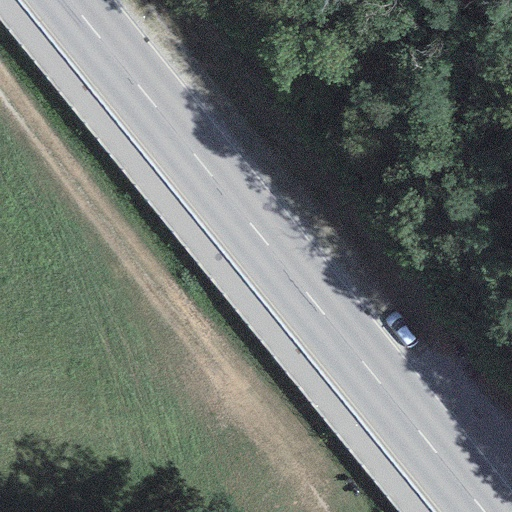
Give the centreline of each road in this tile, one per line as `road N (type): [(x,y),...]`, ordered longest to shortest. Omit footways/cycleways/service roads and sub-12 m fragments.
road 1 (secondary): [(481,511),(67,0)]
road 2 (track): [(351,511),(0,63)]
